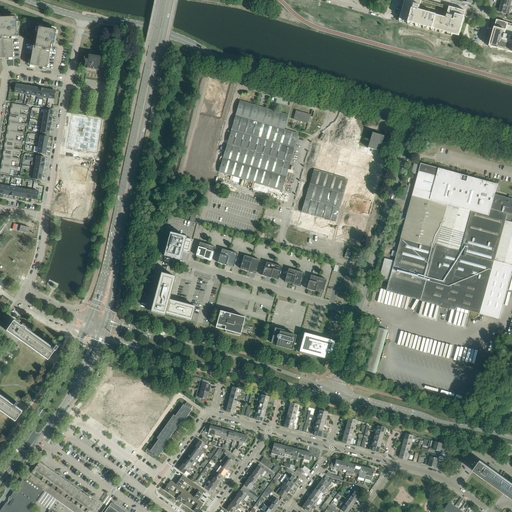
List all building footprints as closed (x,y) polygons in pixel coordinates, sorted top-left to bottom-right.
[(425,0),(404,0),(399,22),(458,38),(466,11),(425,0)] [(511,8),(510,7),(501,5),(499,12),(508,14),(509,14),(511,8)] [(15,17),(0,17),(0,60),(1,60),(1,58),(13,58),(12,37),(13,37),(16,37),(16,30),(14,31),(14,24),(16,24),(15,17)] [(511,23),(497,20),(489,47),(511,52),(511,23)] [(33,49),(30,65),(35,66),(41,67),(43,68),(47,68),(51,44),(53,44),(55,37),(55,33),(56,31),(38,28),(36,41),(34,40),(33,49)] [(84,58),(84,59),(84,60),(85,62),(85,63),(84,65),(84,67),(84,66),(87,67),(86,68),(98,70),(100,58),(101,58),(88,56),(89,56),(88,60),(85,59),(84,58)] [(240,100),(235,115),(284,129),(288,115),(264,108),(263,109),(259,108),(259,106),(240,100)] [(20,114),(21,109),(27,110),(28,106),(13,103),(12,108),(10,108),(10,112),(11,113),(11,112),(20,114)] [(19,122),(19,118),(26,119),(27,115),(20,114),(11,112),(11,113),(10,117),(9,116),(8,121),(9,121),(10,121),(19,122)] [(73,114),(67,144),(92,148),(97,118),(73,114)] [(298,133),(284,129),(235,115),(218,172),(281,191),(298,133)] [(17,131),(18,126),(24,127),(25,123),(19,122),(10,121),(9,121),(9,125),(8,125),(7,130),(8,130),(17,131)] [(16,140),(17,135),(23,136),(24,132),(17,131),(8,130),(7,134),(6,134),(5,138),(7,139),(7,138),(16,140)] [(372,132),(367,148),(366,153),(379,157),(381,152),(379,151),(379,149),(383,150),(383,148),(380,147),(381,145),(383,136),(372,132)] [(385,159),(379,157),(366,153),(367,148),(324,135),(297,226),(360,245),(385,159)] [(14,148),(15,144),(21,145),(22,141),(16,140),(7,138),(7,139),(6,143),(5,142),(4,147),(5,147),(14,148)] [(13,157),(14,152),(20,153),(21,149),(14,148),(5,147),(4,151),(3,151),(2,156),(4,156),(13,157)] [(11,166),(12,161),(18,162),(19,158),(13,157),(4,156),(3,160),(2,160),(1,164),(2,165),(2,164),(11,166)] [(11,166),(2,164),(2,165),(1,169),(0,168),(0,169),(0,173),(10,175),(11,170),(17,171),(18,167),(11,166)] [(495,194),(498,184),(422,164),(413,195),(447,205),(472,211),(489,216),(491,209),(495,194)] [(59,193),(55,212),(86,218),(94,172),(62,167),(61,172),(58,192),(57,192),(57,193),(59,193)] [(511,198),(495,194),(491,209),(508,213),(506,220),(511,221),(511,198)] [(436,245),(447,205),(413,195),(401,239),(435,248),(436,245)] [(461,251),(472,211),(447,205),(436,245),(461,251)] [(495,261),(506,220),(508,213),(491,209),(489,216),(472,211),(461,251),(495,261)] [(511,265),(511,221),(506,220),(495,261),(511,265)] [(192,240),(186,238),(186,237),(169,232),(163,256),(180,260),(182,252),(189,253),(192,240)] [(461,251),(436,245),(435,248),(401,239),(395,261),(389,281),(390,281),(392,273),(397,275),(394,284),(423,292),(422,296),(421,300),(441,306),(440,307),(450,310),(451,309),(456,310),(457,307),(455,313),(461,315),(462,309),(480,314),(495,261),(461,251)] [(203,258),(207,244),(199,242),(195,255),(203,258)] [(215,247),(207,244),(203,258),(211,261),(213,252),(215,247)] [(225,264),(229,251),(222,249),(220,254),(217,263),(225,265),(226,264),(225,264)] [(237,253),(229,251),(225,264),(226,264),(233,266),(237,253)] [(248,271),(252,258),(244,255),(241,263),(240,268),(248,271)] [(255,274),(258,265),(259,260),(252,258),(248,271),(247,271),(255,274)] [(389,281),(395,261),(385,258),(380,278),(389,281)] [(511,273),(511,265),(495,261),(480,314),(499,319),(511,273)] [(282,266),(274,264),(266,262),(265,267),(264,267),(262,276),(270,278),(270,277),(278,280),(282,266)] [(292,284),(296,271),(288,268),(286,276),(284,282),(292,284)] [(304,273),(296,271),(292,284),(292,285),(300,287),(304,273)] [(175,277),(166,274),(160,273),(151,309),(149,309),(150,310),(150,312),(165,316),(165,314),(191,321),(195,306),(169,299),(175,277)] [(314,290),(318,277),(311,275),(309,280),(306,289),(314,291),(315,291),(314,290)] [(326,280),(318,277),(314,290),(315,291),(322,293),(326,280)] [(244,317),(231,314),(220,311),(215,327),(226,330),(225,332),(239,336),(244,319),(244,317)] [(7,331),(47,360),(54,351),(55,351),(58,347),(55,345),(53,349),(25,330),(27,327),(26,326),(23,324),(20,327),(13,321),(7,331)] [(276,344),(275,346),(292,350),(296,335),(283,332),(284,330),(283,330),(283,332),(280,331),(280,329),(274,328),(271,342),(276,344)] [(311,334),(304,332),(298,352),(330,360),(335,340),(319,336),(318,338),(311,336),(311,334)] [(116,380),(79,431),(124,464),(145,432),(148,429),(148,428),(163,407),(164,406),(165,404),(139,385),(134,391),(133,391),(128,387),(128,388),(116,380)] [(200,383),(199,386),(198,389),(208,392),(210,385),(202,383),(200,383)] [(238,395),(240,389),(232,387),(231,393),(238,395)] [(208,392),(198,389),(197,389),(195,399),(202,403),(203,402),(204,399),(206,399),(208,392)] [(237,401),(238,395),(231,393),(229,399),(237,401)] [(268,399),(269,397),(261,395),(260,401),(267,403),(268,403),(269,402),(269,400),(268,399)] [(0,410),(15,421),(21,412),(18,409),(19,408),(16,405),(18,403),(16,401),(13,406),(0,396),(0,410)] [(235,407),(237,401),(229,399),(227,405),(235,407)] [(267,405),(267,403),(260,401),(258,407),(266,409),(267,408),(268,407),(267,406),(267,405)] [(296,411),(298,404),(290,402),(289,408),(296,411)] [(180,411),(187,416),(191,410),(190,409),(184,405),(183,404),(181,408),(182,409),(180,411)] [(233,413),(235,407),(227,405),(226,411),(233,413)] [(265,411),(266,409),(258,407),(256,413),(264,415),(266,415),(266,412),(265,411)] [(295,417),(296,411),(289,408),(287,415),(295,417)] [(325,418),(327,412),(319,410),(317,416),(325,418)] [(181,421),(183,422),(187,416),(180,411),(178,413),(177,412),(175,416),(181,420),(181,421)] [(262,421),(264,415),(256,413),(255,419),(262,421)] [(177,426),(181,421),(181,420),(175,416),(173,415),(171,418),(172,419),(170,421),(177,426)] [(293,423),(295,417),(287,415),(286,415),(285,417),(286,418),(285,421),(293,423)] [(325,421),(325,418),(317,416),(317,418),(315,418),(314,422),(316,422),(324,424),(325,424),(326,421),(325,421)] [(354,426),(356,420),(348,418),(346,424),(354,426)] [(295,423),(293,423),(285,421),(284,420),(284,421),(283,423),(284,424),(284,427),(294,429),(295,423)] [(165,426),(173,432),(177,426),(170,421),(169,424),(167,423),(165,426)] [(322,430),(324,424),(316,422),(314,428),(322,430)] [(353,432),(354,426),(346,424),(345,430),(353,432)] [(214,435),(216,427),(210,425),(208,433),(211,434),(211,436),(213,437),(214,435)] [(173,432),(165,426),(162,430),(164,431),(162,433),(169,438),(173,432)] [(383,434),(385,428),(377,426),(375,432),(383,434)] [(220,436),(222,429),(216,427),(214,435),(220,436)] [(321,433),(322,430),(314,428),(313,434),(320,437),(320,436),(321,437),(322,436),(323,434),(322,433),(321,433)] [(227,438),(229,431),(222,429),(220,436),(227,438)] [(351,438),(353,432),(345,430),(343,436),(351,438)] [(233,440),(235,432),(229,431),(227,438),(233,440)] [(238,445),(241,434),(235,432),(233,440),(239,441),(238,444),(238,445)] [(382,436),(383,434),(375,432),(374,438),(382,440),(383,439),(383,437),(382,436)] [(165,443),(169,438),(162,433),(160,435),(159,434),(157,438),(158,439),(165,443)] [(247,436),(241,434),(238,445),(242,445),(242,442),(245,443),(247,436)] [(412,442),(414,436),(406,434),(405,434),(404,436),(405,437),(404,440),(412,442)] [(349,444),(351,438),(343,436),(342,442),(349,444)] [(381,442),(382,440),(374,438),(372,444),(380,446),(381,445),(382,443),(381,442)] [(155,446),(162,450),(166,445),(165,443),(158,439),(156,443),(157,443),(155,446)] [(205,444),(199,440),(196,445),(204,451),(205,452),(206,449),(203,447),(205,444)] [(411,448),(412,442),(404,440),(403,446),(411,448)] [(443,443),(432,441),(430,448),(441,451),(443,443)] [(278,452),(280,444),(274,443),(271,453),(277,455),(278,452)] [(284,454),(286,446),(280,444),(278,452),(277,455),(284,456),(284,454)] [(379,448),(380,446),(372,444),(370,450),(378,452),(379,451),(380,449),(379,448)] [(204,451),(196,445),(192,450),(198,454),(200,456),(204,451)] [(155,454),(158,456),(162,450),(155,446),(154,448),(153,447),(150,450),(150,451),(155,454)] [(291,455),(293,448),(286,446),(284,454),(291,455)] [(409,454),(411,448),(403,446),(401,452),(409,454)] [(145,451),(153,457),(155,454),(150,451),(150,450),(147,448),(147,449),(148,449),(146,451),(145,451)] [(211,456),(216,450),(216,449),(216,448),(215,448),(214,449),(211,454),(209,453),(208,454),(211,456)] [(297,457),(299,449),(293,448),(291,455),(297,457)] [(303,459),(305,451),(299,449),(297,457),(303,459)] [(198,454),(192,450),(189,455),(194,459),(198,454)] [(236,458),(225,450),(224,453),(226,454),(222,460),(230,466),(233,461),(233,460),(235,458),(236,458)] [(311,453),(305,451),(303,459),(309,460),(311,453)] [(407,460),(409,454),(401,452),(399,458),(407,460)] [(196,460),(194,459),(189,455),(185,460),(192,465),(196,460)] [(436,458),(434,457),(431,456),(430,460),(427,459),(425,465),(436,468),(439,458),(436,458)] [(264,457),(260,462),(269,469),(272,465),(273,464),(264,457)] [(227,471),(230,466),(222,460),(221,459),(219,461),(220,462),(218,465),(219,466),(227,471)] [(339,471),(340,469),(342,461),(336,459),(335,463),(331,462),(330,467),(331,468),(331,470),(333,470),(334,467),(337,468),(336,470),(339,471)] [(192,465),(185,460),(182,465),(190,471),(192,468),(190,467),(192,465)] [(92,511),(98,503),(64,479),(39,461),(29,476),(78,511),(92,511)] [(346,470),(348,463),(342,461),(340,469),(346,470)] [(474,471),(486,480),(511,498),(511,484),(492,470),(493,468),(489,465),(488,467),(480,462),(474,471)] [(270,471),(259,463),(255,469),(262,474),(265,471),(268,473),(273,477),(275,474),(270,471)] [(352,475),(353,472),(355,464),(348,463),(346,470),(345,474),(352,475)] [(359,474),(361,466),(355,464),(353,472),(359,474)] [(190,471),(182,465),(178,470),(184,474),(186,471),(188,473),(190,471)] [(223,476),(227,471),(219,466),(216,471),(223,476)] [(364,479),(367,468),(361,466),(359,474),(358,477),(364,479)] [(374,469),(367,468),(364,479),(371,480),(374,469)] [(262,474),(255,469),(251,474),(257,478),(259,474),(261,476),(262,474)] [(220,481),(223,476),(216,471),(212,475),(220,481)] [(257,478),(251,474),(247,480),(253,483),(257,478)] [(183,475),(178,481),(182,484),(184,481),(192,487),(194,483),(183,475)] [(216,485),(220,481),(212,475),(209,480),(216,485)] [(298,479),(297,479),(292,475),(290,478),(287,476),(286,478),(294,484),(295,482),(296,482),(297,482),(298,480),(298,479)] [(333,480),(330,479),(326,476),(324,479),(322,478),(319,483),(326,489),(333,480)] [(290,488),(294,484),(286,478),(282,483),(285,485),(290,488)] [(215,488),(216,485),(209,480),(203,488),(210,493),(212,490),(213,490),(214,491),(216,488),(215,488)] [(249,489),(253,483),(247,480),(243,485),(248,489),(249,489)] [(29,511),(29,507),(32,503),(38,495),(38,491),(24,481),(21,481),(8,500),(6,503),(6,502),(0,510),(0,511),(29,511)] [(171,481),(164,491),(171,496),(174,492),(170,489),(172,486),(174,487),(176,485),(171,481)] [(176,485),(174,487),(182,493),(185,495),(188,492),(180,487),(182,484),(178,481),(176,485)] [(194,483),(192,487),(199,492),(197,494),(201,497),(206,491),(194,483)] [(326,489),(319,483),(315,488),(323,493),(326,489)] [(287,493),(290,488),(285,485),(281,490),(287,493)] [(287,493),(281,490),(279,488),(276,493),(283,498),(287,493)] [(323,493),(315,488),(312,493),(320,498),(321,499),(323,497),(322,496),(323,494),(323,493)] [(254,493),(249,489),(248,489),(246,491),(257,499),(259,496),(254,493)] [(247,495),(245,493),(240,490),(236,495),(245,501),(244,500),(247,495)] [(350,491),(348,493),(349,494),(357,499),(361,493),(358,491),(357,492),(355,490),(353,493),(350,491)] [(257,499),(246,491),(245,493),(247,495),(255,501),(257,499)] [(174,492),(171,496),(180,502),(185,495),(182,493),(179,496),(174,492)] [(188,492),(185,495),(189,498),(197,503),(198,501),(201,497),(197,494),(195,497),(188,492)] [(320,498),(312,493),(308,498),(315,502),(316,503),(320,498)] [(353,504),(357,499),(349,494),(345,498),(353,504)] [(185,495),(180,502),(189,509),(192,505),(186,501),(189,498),(185,495)] [(245,501),(236,495),(233,500),(238,504),(240,501),(243,503),(245,501)] [(281,502),(277,499),(273,496),(270,501),(277,506),(281,502)] [(315,502),(308,498),(305,503),(312,508),(314,509),(315,507),(313,506),(315,502)] [(350,509),(353,504),(345,498),(342,503),(350,509)] [(238,504),(233,500),(229,505),(235,509),(235,508),(237,510),(238,508),(240,505),(238,504)] [(126,511),(112,501),(104,511),(126,511)] [(192,505),(189,509),(193,511),(198,511),(204,505),(198,501),(197,503),(198,505),(196,508),(192,505)] [(274,511),(277,506),(270,501),(266,506),(274,511)] [(447,511),(450,511),(455,506),(449,502),(444,510),(447,511)] [(309,511),(312,508),(305,503),(301,508),(307,511),(309,511)] [(347,511),(350,509),(342,503),(341,503),(340,505),(343,507),(341,510),(343,511),(347,511)]
